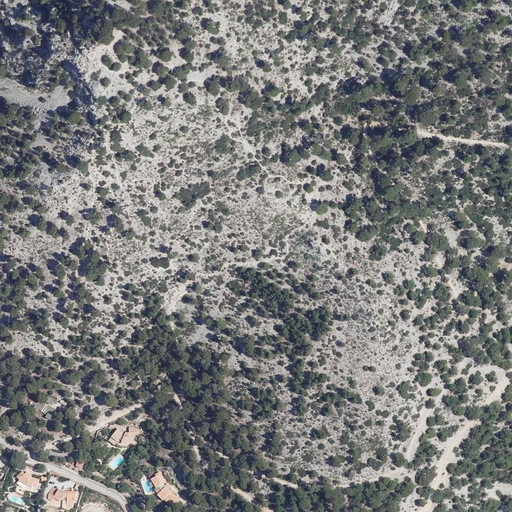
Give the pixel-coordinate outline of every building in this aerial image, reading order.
[(48,395),(44,401),(51,405),(55,399),(48,395)] [(47,404),(35,397),(30,405),(34,407),(32,410),(37,413),(38,410),(42,412),(47,404)] [(60,412),(48,405),(44,413),(47,415),(46,418),(50,421),(51,418),(55,420),(60,412)] [(124,434),(123,433),(124,432),(118,428),(110,439),(116,443),(120,446),(124,447),(129,447),(129,442),(137,442),(137,433),(139,433),(139,425),(129,426),(129,432),(126,432),(125,433),(124,433),(124,434)] [(25,474),(22,471),(17,477),(20,480),(23,483),(28,484),(27,486),(36,488),(39,480),(30,477),(25,474)] [(166,482),(160,472),(155,474),(156,476),(151,479),(156,488),(155,491),(158,494),(157,495),(163,501),(164,500),(173,509),(181,501),(169,489),(165,486),(163,484),(166,482)] [(23,483),(20,480),(17,483),(20,486),(23,488),(27,489),(27,486),(28,484),(23,483)] [(70,507),(75,492),(67,492),(58,490),(53,487),(49,493),(48,499),(53,501),(54,498),(58,500),(63,500),(63,499),(67,499),(67,507),(70,507)]
